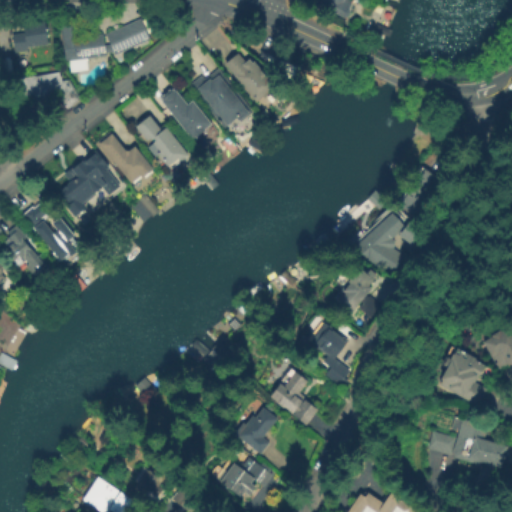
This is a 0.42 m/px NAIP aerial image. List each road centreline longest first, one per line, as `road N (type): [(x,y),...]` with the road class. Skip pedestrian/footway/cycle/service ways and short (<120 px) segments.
road 1 (residential): [(472,94),(480,142),(465,197),(410,267),(378,356),(330,429),(311,511)]
road 2 (residential): [(223,1),(0,182)]
road 3 (secondary): [(349,55),(219,0)]
